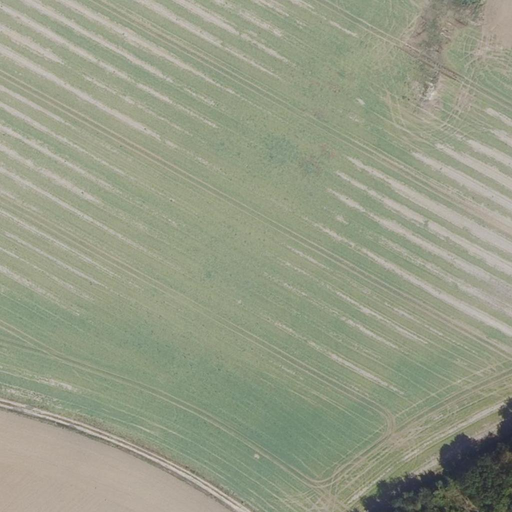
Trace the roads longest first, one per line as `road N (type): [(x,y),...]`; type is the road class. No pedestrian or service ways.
road 1 (track): [(245,511),(117,439),(0,402)]
road 2 (track): [(511,433),(438,471),(387,511)]
